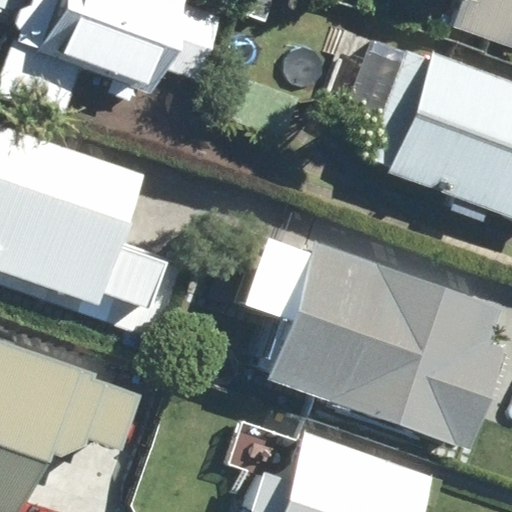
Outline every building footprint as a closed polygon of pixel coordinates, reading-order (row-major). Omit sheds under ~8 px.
[(175,0),(20,0),(0,55),(0,97),(53,117),(72,66),(143,92),(152,69),(188,83),(213,16),(175,2),(175,0)] [(511,0),(450,0),(441,25),(511,50),(511,0)] [(511,88),(394,47),(351,166),(511,223),(511,88)] [(294,103),(228,78),(213,119),(278,144),(294,103)] [(121,180),(0,136),(0,288),(144,340),(170,270),(98,245),(121,180)] [(490,316),(294,246),(250,369),(460,445),(494,351),(479,346),(490,316)] [(94,413),(0,381),(0,475),(66,497),(94,413)] [(407,511),(422,472),(291,427),(261,511),(407,511)]
